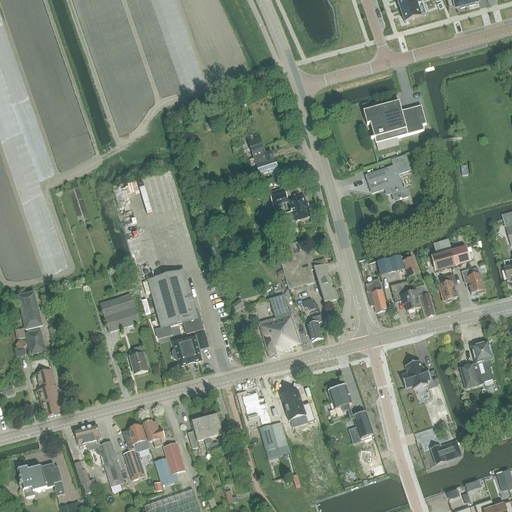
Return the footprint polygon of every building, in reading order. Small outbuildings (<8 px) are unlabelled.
[(422,0),(396,0),(400,10),(424,2),(422,0)] [(446,0),(448,7),(454,5),(456,10),(460,9),(460,10),(467,8),(465,0),(446,0)] [(424,2),(400,10),(405,24),(428,16),(424,2)] [(367,125),(367,126),(370,125),(374,139),(370,140),(371,141),(374,140),(376,145),(424,132),(422,127),(426,126),(421,107),(399,113),(397,107),(377,112),(375,108),(376,112),(372,114),(366,116),(368,125),(367,125)] [(247,141),(259,176),(278,170),(272,153),(265,155),(259,137),(247,141)] [(394,168),(366,178),(372,194),(385,190),(387,197),(392,195),(395,202),(408,198),(405,187),(401,188),(397,176),(410,171),(405,157),(392,162),(394,168)] [(154,178),(148,180),(153,195),(159,193),(154,178)] [(125,200),(132,198),(127,183),(120,185),(125,200)] [(284,189),(269,194),(273,207),(288,202),(284,189)] [(292,213),(284,215),(287,225),(295,222),(295,223),(311,217),(308,209),(307,205),(304,197),(288,202),(292,213)] [(471,247),(451,253),(456,267),(475,262),(471,247)] [(280,260),(286,282),(288,288),(289,291),(314,283),(310,272),(314,271),(313,270),(314,270),(312,264),(308,251),(305,252),(280,260)] [(456,267),(451,253),(432,258),(436,273),(456,267)] [(377,265),(380,276),(403,270),(400,259),(377,265)] [(413,259),(402,263),(409,278),(413,277),(419,274),(413,259)] [(313,270),(314,271),(324,305),(337,301),(334,290),(332,290),(331,287),(333,286),(330,278),(329,278),(327,273),(328,273),(326,266),(314,270),(313,270)] [(471,271),(462,274),(465,286),(468,285),(471,295),(477,294),(477,296),(484,294),(483,292),(485,292),(480,274),(472,277),(471,271)] [(160,331),(183,325),(186,336),(203,331),(198,313),(195,314),(184,273),(147,283),(160,331)] [(446,284),(439,286),(443,303),(445,303),(446,305),(452,303),(451,301),(457,299),(454,289),(457,288),(453,277),(445,279),(446,284)] [(370,308),(374,307),(376,314),(387,311),(380,284),(379,282),(365,286),(367,292),(366,293),(370,308)] [(411,295),(408,284),(408,283),(391,288),(395,304),(402,302),(403,307),(405,306),(407,313),(421,310),(417,294),(411,295)] [(417,290),(425,319),(435,317),(428,295),(426,296),(424,287),(417,290)] [(18,298),(26,332),(27,332),(28,336),(27,336),(31,355),(45,352),(40,333),(39,333),(38,329),(42,328),(34,294),(18,298)] [(134,310),(130,296),(100,306),(105,320),(109,335),(139,325),(134,310)] [(258,325),(269,360),(269,361),(283,356),(283,354),(293,351),(292,349),(299,346),(284,296),(269,301),(275,320),(258,325)] [(230,307),(234,313),(244,305),(240,300),(230,307)] [(304,309),(308,308),(309,311),(314,310),(311,301),(302,304),(304,309)] [(322,323),(320,316),(310,319),(312,325),(307,327),(311,343),(323,340),(318,324),(322,323)] [(208,349),(204,333),(196,336),(197,338),(173,344),(175,352),(173,352),(172,354),(174,360),(176,362),(178,361),(180,368),(187,366),(188,367),(194,365),(194,364),(201,362),(197,349),(200,348),(201,351),(208,349)] [(471,348),(476,366),(482,385),(494,382),(491,369),(489,361),(493,360),(492,355),(491,355),(488,344),(471,348)] [(133,351),(135,357),(129,359),(134,376),(148,373),(143,355),(142,355),(140,349),(133,351)] [(420,363),(405,368),(408,375),(401,377),(405,390),(412,388),(413,391),(428,386),(427,383),(431,381),(426,369),(422,370),(420,363)] [(473,365),(460,369),(466,390),(482,385),(476,366),(473,367),(473,365)] [(62,415),(56,387),(54,388),(50,371),(36,375),(40,391),(37,392),(44,420),(62,415)] [(432,428),(453,422),(441,384),(421,390),(432,428)] [(346,386),(328,392),(334,411),(341,409),(343,414),(348,413),(351,422),(354,421),(352,418),(350,412),(349,406),(352,405),(346,386)] [(14,396),(11,387),(0,390),(0,391),(3,401),(7,400),(6,398),(14,396)] [(303,407),(298,392),(281,398),(289,422),(305,417),(308,425),(315,422),(310,405),(303,407)] [(268,412),(264,399),(258,401),(256,394),(249,396),(248,395),(242,397),(242,398),(241,399),(247,421),(259,418),(261,427),(270,424),(267,412),(268,412)] [(366,413),(352,418),(354,421),(360,441),(373,436),(366,413)] [(213,417),(204,419),(210,439),(223,436),(218,416),(213,418),(213,417)] [(204,441),(210,439),(204,419),(196,421),(197,422),(191,424),(194,433),(188,434),(192,450),(198,449),(196,443),(204,441)] [(162,430),(159,431),(157,424),(153,425),(152,423),(143,425),(149,444),(153,443),(155,449),(163,447),(161,440),(165,439),(162,430)] [(230,440),(236,438),(231,423),(226,425),(230,440)] [(96,426),(75,432),(79,447),(87,445),(89,452),(95,451),(96,454),(101,458),(105,457),(102,446),(99,447),(98,442),(100,441),(96,426)] [(128,432),(123,434),(129,452),(135,450),(135,451),(123,455),(132,483),(138,480),(146,478),(138,454),(149,450),(146,441),(142,427),(139,428),(139,427),(130,430),(131,431),(128,431),(128,432)] [(277,450),(271,427),(259,430),(266,453),(277,450)] [(210,439),(204,441),(206,447),(208,453),(213,452),(211,445),(210,439)] [(111,443),(102,446),(105,457),(108,465),(104,467),(111,489),(125,485),(124,481),(117,462),(111,443)] [(440,448),(431,451),(436,466),(444,463),(444,462),(460,457),(455,443),(440,449),(440,448)] [(155,463),(161,483),(162,487),(178,482),(176,475),(185,472),(176,444),(163,448),(166,459),(155,463)] [(97,456),(85,460),(90,475),(102,471),(97,456)] [(56,498),(65,496),(62,483),(58,469),(55,469),(54,465),(42,469),(47,490),(54,488),(56,498)] [(47,490),(42,469),(41,468),(28,471),(27,469),(18,471),(20,483),(19,483),(21,490),(22,490),(23,492),(24,492),(26,499),(35,497),(34,493),(47,490)] [(511,481),(508,472),(503,474),(509,491),(511,489),(511,481)] [(83,485),(86,494),(93,491),(90,483),(83,485)] [(137,494),(152,488),(150,483),(135,489),(137,494)] [(145,508),(146,511),(199,511),(193,491),(145,508)] [(457,491),(447,495),(449,500),(459,497),(457,491)] [(231,492),(226,493),(228,504),(237,502),(236,498),(232,499),(231,492)] [(491,501),(474,507),(476,511),(494,511),(493,509),(494,509),(491,501)] [(494,509),(493,509),(494,511),(511,511),(511,509),(510,503),(504,505),(494,509)]
